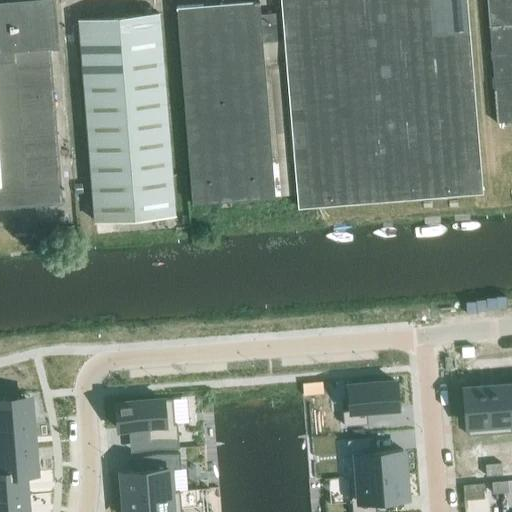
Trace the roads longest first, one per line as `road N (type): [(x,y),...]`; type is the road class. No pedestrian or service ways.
road 1 (residential): [(422,336),(130,357),(104,369),(87,398),(85,511)]
road 2 (residential): [(422,336),(434,511)]
